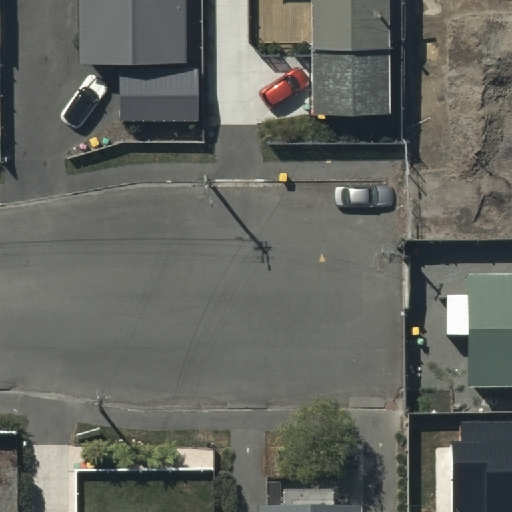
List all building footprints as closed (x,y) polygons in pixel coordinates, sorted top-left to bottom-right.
[(79,0),(80,65),(187,63),(186,0),(79,0)] [(313,0),(317,116),(380,114),(376,0),(313,0)] [(198,67),(120,68),(121,122),(198,121),(198,67)] [(471,400),(511,400),(511,285),(471,285),(471,400)] [(511,511),(511,420),(462,420),(462,443),(454,443),(454,511),(511,511)]
